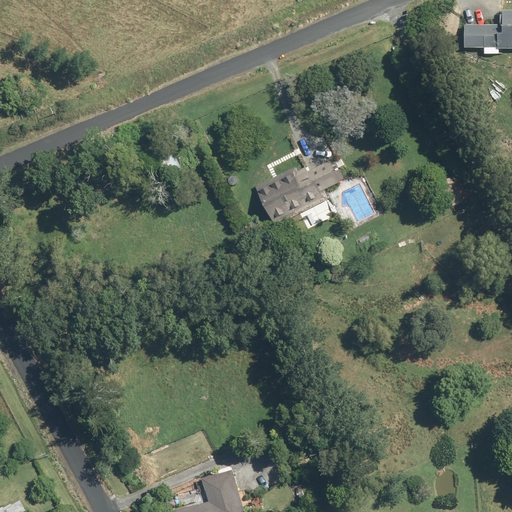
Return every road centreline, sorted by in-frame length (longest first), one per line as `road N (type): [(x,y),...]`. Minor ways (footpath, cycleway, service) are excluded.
road 1 (residential): [(0,153),(367,0)]
road 2 (unknown): [(386,0),(511,243)]
road 3 (residential): [(100,511),(0,319)]
